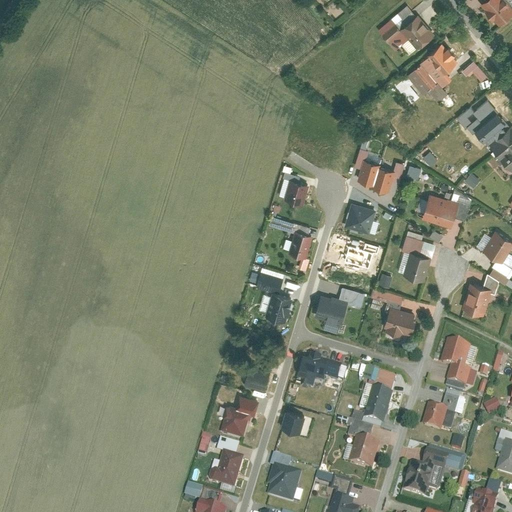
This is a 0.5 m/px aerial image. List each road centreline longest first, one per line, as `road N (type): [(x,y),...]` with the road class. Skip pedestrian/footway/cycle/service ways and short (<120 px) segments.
road 1 (residential): [(296,332),(334,197),(293,156)]
road 2 (residential): [(242,511),(296,332)]
road 3 (residential): [(420,370),(378,511)]
